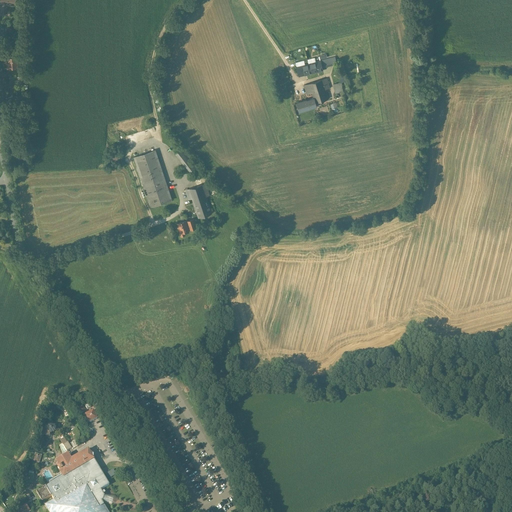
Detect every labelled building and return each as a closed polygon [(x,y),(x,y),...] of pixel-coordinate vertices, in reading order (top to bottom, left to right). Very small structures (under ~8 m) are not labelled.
[(16,0),(0,0),(1,13),(7,13),(7,4),(16,4),(16,0)] [(17,57),(7,58),(8,68),(15,68),(18,67),(17,57)] [(334,58),(297,67),(299,76),(322,70),(322,68),(336,64),(334,58)] [(15,68),(8,68),(9,77),(14,77),(16,76),(15,68)] [(327,78),(304,85),(307,94),(312,92),(314,98),(315,103),(316,103),(317,102),(328,99),(325,90),(330,88),(327,78)] [(341,83),(333,85),(334,90),(335,89),(336,93),(343,92),(341,83)] [(314,98),(307,100),(306,100),(296,103),(299,112),(317,106),(316,103),(315,103),(314,98)] [(201,172),(183,148),(175,154),(194,178),(201,172)] [(122,158),(123,156),(122,153),(121,151),(119,150),(116,149),(114,150),(112,151),(110,153),(110,156),(110,158),(112,161),(114,162),(117,162),(119,162),(121,160),(122,158)] [(155,150),(134,157),(151,207),(172,200),(155,150)] [(206,197),(202,185),(186,190),(189,200),(192,199),(199,218),(212,214),(206,197)] [(194,219),(187,221),(177,224),(178,228),(179,228),(181,233),(197,228),(194,219)] [(92,409),(85,413),(89,421),(96,417),(92,409)] [(46,427),(46,431),(48,431),(48,433),(44,432),(43,436),(50,438),(51,434),(52,434),(52,433),(54,434),(54,432),(55,432),(56,429),(55,429),(55,427),(49,426),(48,428),(46,427)] [(71,449),(64,437),(60,440),(67,452),(71,450),(71,449)] [(62,476),(93,458),(87,447),(70,457),(72,461),(60,468),(58,469),(62,476)] [(59,457),(55,460),(60,468),(72,461),(70,457),(67,452),(59,457)] [(39,463),(41,455),(35,453),(32,461),(39,463)] [(45,486),(52,497),(54,501),(55,502),(85,484),(98,506),(103,504),(102,502),(103,501),(104,499),(104,497),(103,495),(105,494),(104,492),(102,493),(101,491),(109,486),(93,458),(62,476),(53,481),(52,480),(49,481),(50,483),(47,485),(45,486)] [(105,473),(109,478),(116,474),(113,468),(105,473)] [(107,511),(103,504),(98,506),(85,484),(55,502),(54,501),(50,503),(45,506),(48,511),(107,511)] [(52,497),(45,486),(41,488),(38,490),(36,492),(41,500),(42,503),(52,497)] [(37,488),(32,491),(35,497),(37,499),(38,502),(41,500),(36,492),(38,490),(37,488)]
